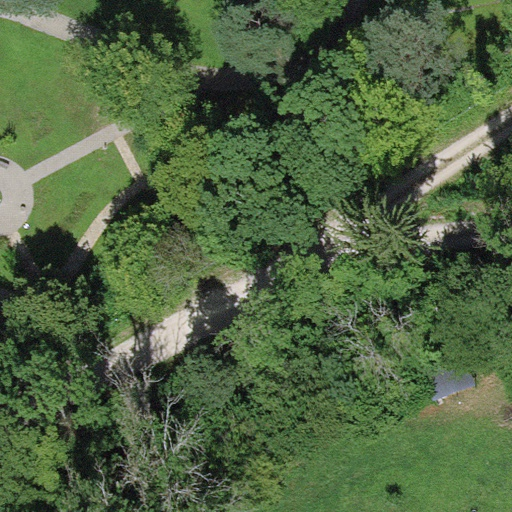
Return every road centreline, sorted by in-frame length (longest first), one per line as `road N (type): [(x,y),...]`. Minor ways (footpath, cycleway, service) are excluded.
road 1 (track): [(511,226),(325,247),(0,421)]
road 2 (track): [(325,247),(511,121)]
